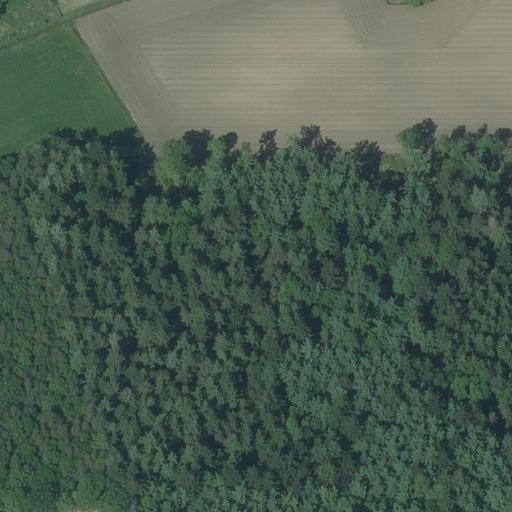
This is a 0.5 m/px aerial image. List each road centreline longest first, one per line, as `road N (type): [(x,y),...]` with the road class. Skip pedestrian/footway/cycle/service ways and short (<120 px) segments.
road 1 (track): [(53,327),(511,406)]
road 2 (track): [(119,511),(53,327),(14,161),(0,165)]
